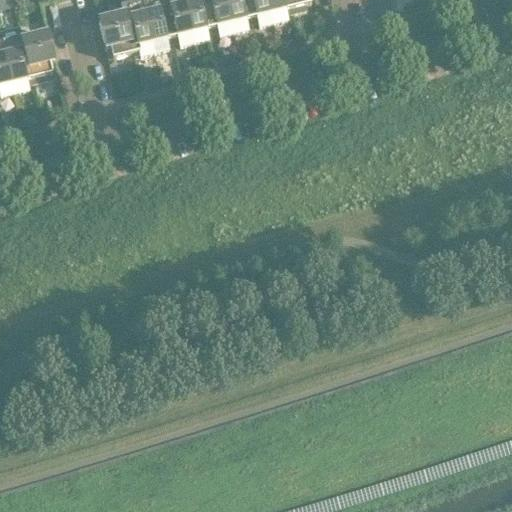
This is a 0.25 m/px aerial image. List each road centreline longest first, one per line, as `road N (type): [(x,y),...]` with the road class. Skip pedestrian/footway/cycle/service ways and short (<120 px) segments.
road 1 (unclassified): [(102,151),(359,71)]
road 2 (unclassified): [(359,71),(511,21)]
road 3 (residential): [(102,151),(64,0)]
